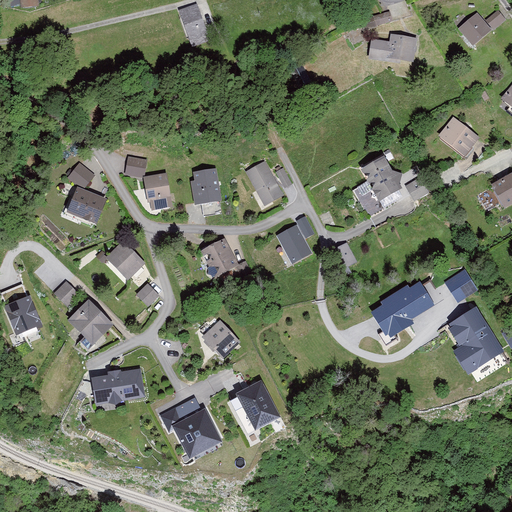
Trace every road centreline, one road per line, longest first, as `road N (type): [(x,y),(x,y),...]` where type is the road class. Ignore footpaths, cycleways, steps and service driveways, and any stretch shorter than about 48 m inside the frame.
road 1 (residential): [(142,222),(244,230),(306,202),(325,238)]
road 2 (residential): [(0,81),(100,158),(142,222)]
road 3 (residential): [(197,0),(0,43)]
road 4 (residential): [(87,365),(147,337),(165,312),(170,298),(142,222)]
